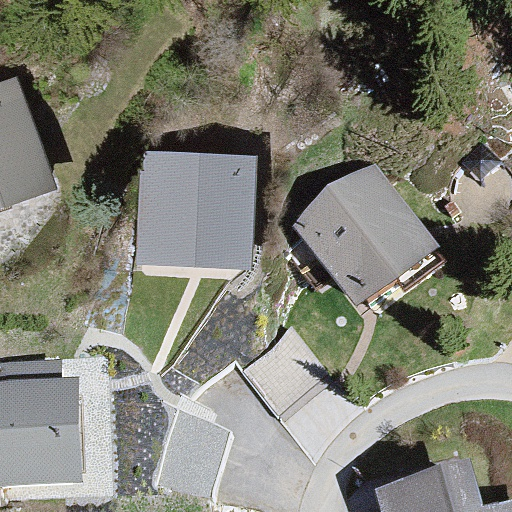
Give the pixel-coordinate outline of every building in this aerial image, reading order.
[(0,203),(59,180),(18,78),(0,85),(0,203)] [(255,153),(142,150),(139,254),(252,257),(255,153)] [(378,169),(298,233),(365,315),(444,251),(378,169)] [(251,357),(277,406),(330,378),(304,329),(251,357)] [(87,384),(0,388),(0,493),(92,489),(87,384)] [(159,469),(215,491),(240,427),(184,405),(159,469)] [(488,511),(476,468),(380,494),(384,511),(511,511),(511,508),(497,511),(488,511)]
